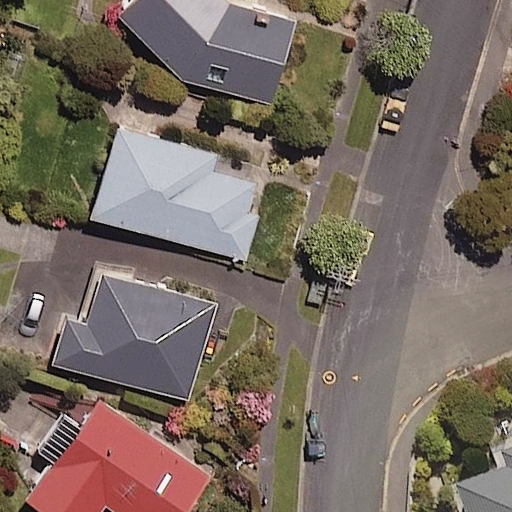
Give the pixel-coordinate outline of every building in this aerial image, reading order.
[(253,0),(123,0),(121,3),(176,67),(267,96),(294,12),(253,0)] [(251,188),(262,191),(266,178),(208,160),(213,145),(115,115),(88,206),(243,252),(258,203),(248,200),(251,188)] [(214,298),(99,264),(85,312),(65,306),(51,352),(186,392),(214,298)] [(75,411),(62,402),(34,441),(47,450),(21,487),(56,511),(91,511),(103,496),(124,511),(177,511),(210,468),(94,385),(75,411)] [(469,511),(511,511),(511,454),(505,457),(511,472),(461,491),(469,511)]
